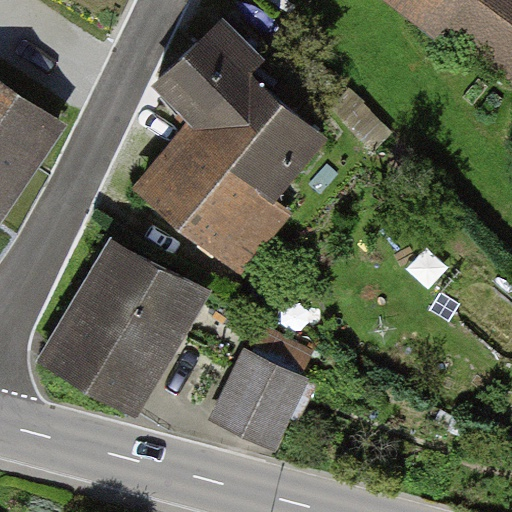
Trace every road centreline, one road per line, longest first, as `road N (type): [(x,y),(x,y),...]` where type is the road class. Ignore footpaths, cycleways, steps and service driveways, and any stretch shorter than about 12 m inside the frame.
road 1 (residential): [(0,332),(166,0)]
road 2 (tertiary): [(322,511),(0,425)]
